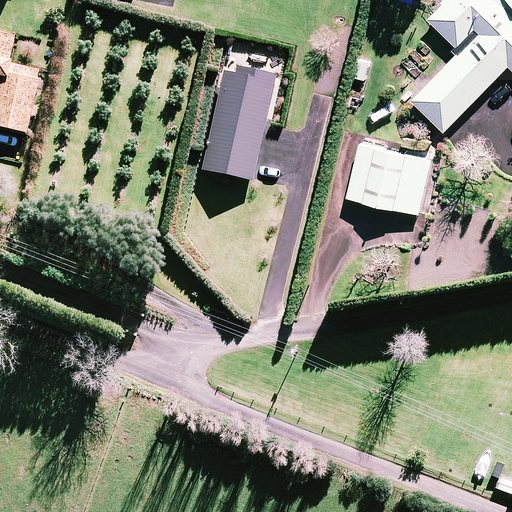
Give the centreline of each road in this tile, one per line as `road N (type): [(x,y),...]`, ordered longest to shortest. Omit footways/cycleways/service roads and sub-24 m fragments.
road 1 (residential): [(511,291),(265,334),(151,373)]
road 2 (residential): [(494,511),(151,373)]
road 3 (residential): [(151,373),(0,317)]
